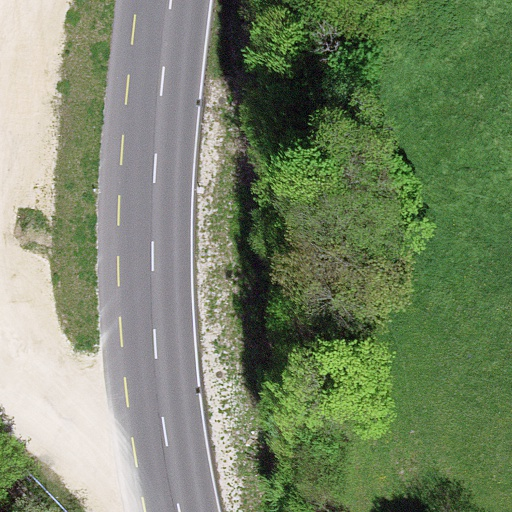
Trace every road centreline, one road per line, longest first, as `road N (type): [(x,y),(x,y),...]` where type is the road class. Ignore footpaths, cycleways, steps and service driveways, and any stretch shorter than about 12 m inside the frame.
road 1 (primary): [(164,0),(135,273),(169,511)]
road 2 (track): [(0,384),(57,447),(142,511)]
